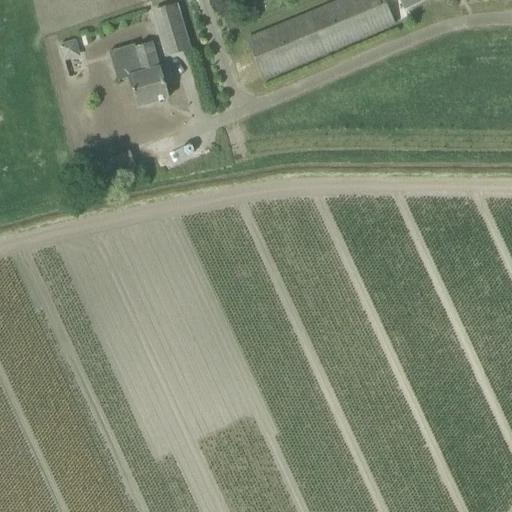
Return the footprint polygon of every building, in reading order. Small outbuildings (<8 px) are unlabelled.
[(344,0),(246,41),(262,80),(394,24),(383,0),(344,0)] [(383,0),(394,24),(408,18),(403,6),(417,0),(383,0)] [(166,57),(185,51),(189,50),(176,6),(153,13),(166,57)] [(60,46),(61,59),(75,58),(75,45),(60,46)] [(129,79),(137,109),(168,99),(159,69),(158,69),(151,45),(135,49),(134,46),(108,53),(117,82),(129,79)]
